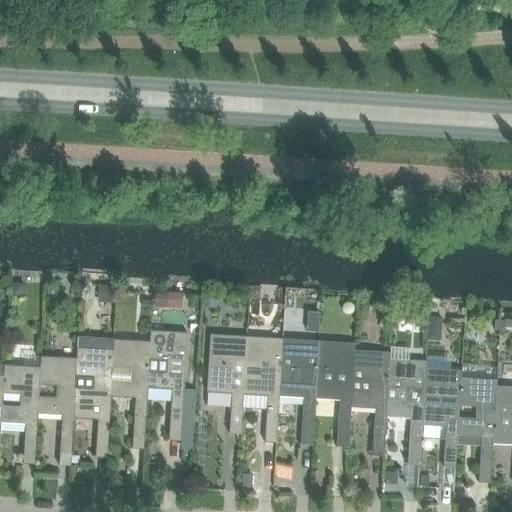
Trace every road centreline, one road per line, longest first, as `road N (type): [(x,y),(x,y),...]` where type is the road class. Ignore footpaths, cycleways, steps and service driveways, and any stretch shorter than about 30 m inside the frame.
road 1 (secondary): [(511,108),(0,75)]
road 2 (secondary): [(0,108),(511,138)]
